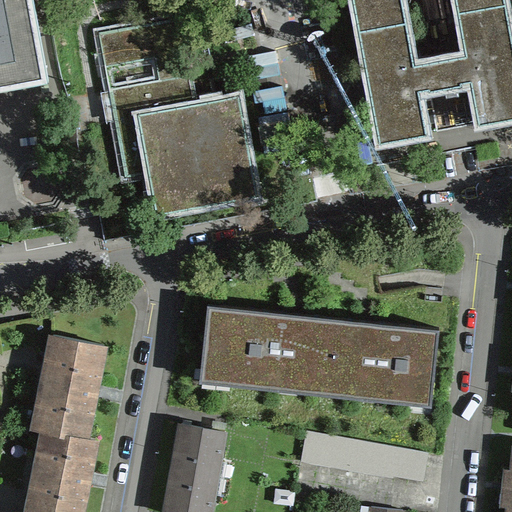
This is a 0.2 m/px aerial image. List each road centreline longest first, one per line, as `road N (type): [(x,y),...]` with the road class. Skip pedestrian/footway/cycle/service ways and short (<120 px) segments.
road 1 (residential): [(165,253),(493,193)]
road 2 (residential): [(459,511),(493,193)]
road 3 (residential): [(122,511),(165,253)]
road 4 (residential): [(0,277),(165,253)]
